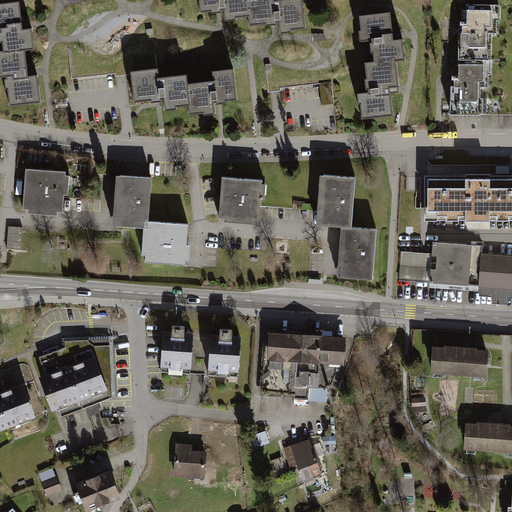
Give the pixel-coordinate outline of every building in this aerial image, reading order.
[(249,18),(247,0),(198,0),(200,12),(225,10),(226,20),(249,18)] [(247,0),(249,18),(250,24),(280,21),(281,31),(305,29),(302,0),(275,0),(273,0),(247,0)] [(0,29),(5,29),(7,51),(26,49),(36,48),(33,27),(24,28),(21,2),(0,4),(0,29)] [(459,3),(458,58),(489,58),(490,41),(484,41),(484,32),(494,32),(494,4),(459,3)] [(372,39),(375,61),(397,59),(405,58),(404,39),(394,40),(391,13),(360,16),(362,40),(372,39)] [(29,76),(26,49),(7,51),(0,51),(0,77),(9,76),(12,104),(41,101),(38,74),(29,76)] [(489,85),(489,58),(458,58),(458,77),(447,77),(446,113),(479,113),(480,85),(489,85)] [(399,84),(397,59),(375,61),(367,62),(370,92),(360,93),(363,117),(393,114),(390,85),(399,84)] [(188,103),(186,81),(185,72),(157,75),(156,68),(131,71),(135,102),(165,98),(165,106),(188,103)] [(186,81),(188,103),(190,115),(215,112),(214,99),(236,97),(233,68),(212,70),(213,78),(186,81)] [(332,82),(320,83),(322,105),(334,104),(332,82)] [(67,170),(28,168),(25,210),(64,213),(67,170)] [(112,225),(146,226),(146,220),(149,176),(115,174),(112,225)] [(318,224),(342,225),(351,226),(354,176),(320,174),(318,224)] [(511,174),(424,175),(425,219),(511,218),(511,174)] [(262,180),(223,176),(219,219),(258,222),(262,180)] [(187,222),(146,220),(146,226),(144,261),(185,263),(187,222)] [(375,227),(351,226),(342,225),(339,277),(372,279),(375,227)] [(481,245),(436,244),(435,284),(475,285),(480,286),(480,297),(511,298),(511,255),(481,254),(481,245)] [(172,331),(163,330),(161,371),(190,373),(193,332),(184,331),(185,326),(172,325),(172,331)] [(218,333),(209,333),(206,377),(239,379),(242,336),(233,335),(234,326),(219,325),(218,333)] [(346,337),(264,330),(259,395),(327,400),(328,384),(331,385),(338,364),(343,365),(346,337)] [(47,373),(40,376),(51,407),(60,406),(63,415),(114,396),(112,335),(65,338),(67,349),(41,357),(47,373)] [(488,348),(433,344),(432,371),(486,374),(488,348)] [(21,383),(0,391),(0,429),(34,417),(21,383)] [(425,398),(414,399),(415,408),(426,406),(425,398)] [(511,424),(467,420),(465,447),(511,451),(511,424)] [(288,444),(283,446),(297,482),(320,474),(306,438),(301,440),(288,444)] [(207,447),(178,445),(176,474),(205,476),(207,447)] [(52,468),(38,474),(47,497),(61,491),(52,468)] [(110,469),(76,483),(89,510),(122,497),(110,469)]
